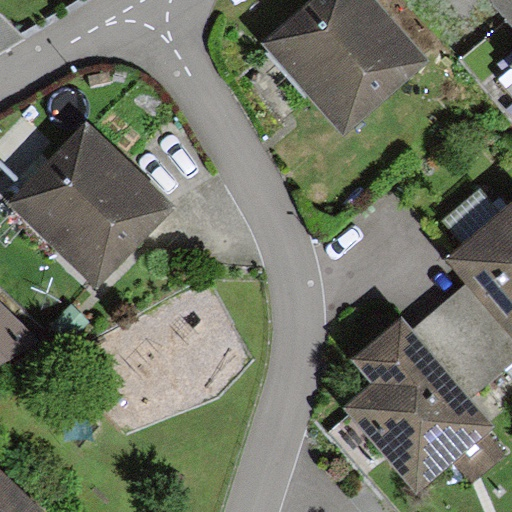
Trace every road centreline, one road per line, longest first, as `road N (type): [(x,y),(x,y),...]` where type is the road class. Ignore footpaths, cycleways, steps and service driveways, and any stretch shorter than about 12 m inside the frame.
road 1 (residential): [(161,0),(271,189),(288,269),(296,354),(248,511)]
road 2 (residential): [(159,0),(0,88)]
